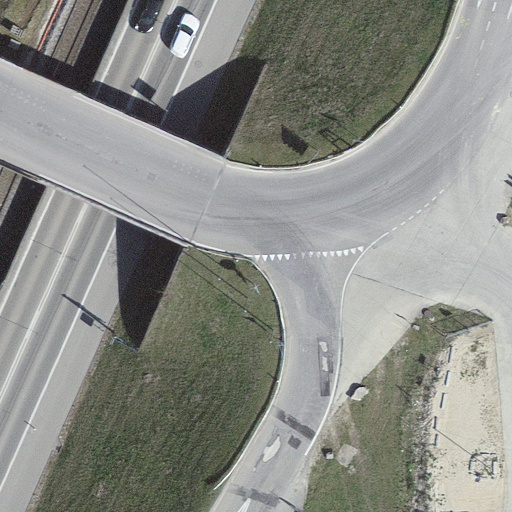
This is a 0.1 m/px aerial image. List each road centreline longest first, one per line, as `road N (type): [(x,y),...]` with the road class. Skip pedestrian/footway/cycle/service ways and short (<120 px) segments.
road 1 (motorway): [(0,397),(178,0)]
road 2 (secondary): [(313,205),(229,206),(0,111)]
road 3 (primary): [(241,511),(313,369),(313,205)]
road 4 (primary): [(313,205),(387,183),(431,152),(484,77),(511,1)]
